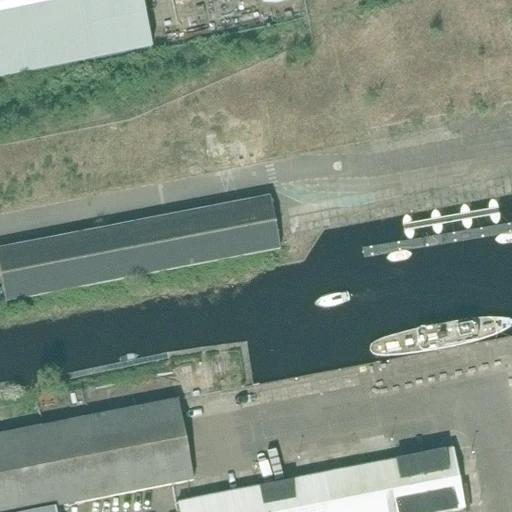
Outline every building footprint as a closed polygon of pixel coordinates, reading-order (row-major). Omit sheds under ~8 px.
[(140,0),(0,0),(0,80),(151,50),(151,48),(140,0)] [(511,21),(511,0),(502,0),(501,20),(511,21)] [(361,21),(365,48),(445,35),(442,15),(429,17),(427,3),(397,8),(399,20),(374,24),(374,19),(361,21)] [(282,44),(300,129),(326,123),(309,39),(282,44)] [(511,54),(508,54),(509,81),(494,82),(494,89),(511,87),(511,54)] [(368,61),(372,78),(390,73),(386,56),(368,61)] [(270,57),(0,126),(0,191),(286,119),(270,57)] [(280,251),(277,238),(269,199),(0,251),(0,280),(5,305),(280,251)] [(192,483),(180,424),(176,404),(0,437),(0,511),(41,511),(54,510),(192,483)] [(320,477),(327,511),(458,511),(464,511),(452,451),(320,477)] [(327,511),(320,477),(177,506),(178,511),(327,511)]
